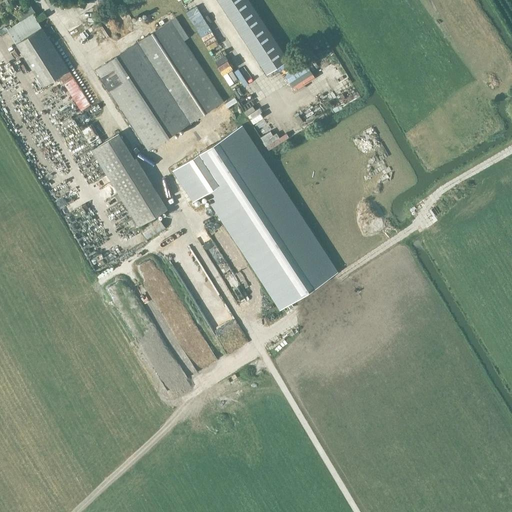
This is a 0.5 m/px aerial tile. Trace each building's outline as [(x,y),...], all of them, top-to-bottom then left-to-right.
[(58,6),(54,0),(45,0),(52,10),(58,6)] [(249,0),(218,0),(267,74),(289,60),(249,0)] [(191,10),(185,13),(189,20),(195,17),(191,10)] [(33,13),(7,29),(16,43),(28,36),(42,27),(33,13)] [(96,69),(148,150),(149,150),(224,101),(184,40),(189,37),(177,18),(96,69)] [(213,18),(209,21),(215,27),(219,24),(213,18)] [(42,27),(28,36),(16,43),(44,87),(60,77),(70,70),(42,27)] [(222,31),(216,34),(218,38),(211,42),(213,46),(208,48),(210,53),(228,43),(222,31)] [(211,56),(217,64),(227,58),(221,49),(211,56)] [(70,70),(60,77),(81,110),(91,104),(70,70)] [(228,83),(236,78),(234,73),(225,78),(228,83)] [(173,170),(194,201),(207,192),(253,263),(282,308),(287,304),(290,309),(294,306),(291,302),(337,272),(312,235),(274,177),(241,126),(210,146),(173,170)] [(119,133),(92,150),(108,175),(135,158),(119,133)] [(135,158),(108,175),(140,227),(158,216),(167,210),(135,158)] [(140,227),(148,240),(166,229),(158,216),(140,227)] [(171,271),(166,274),(171,286),(177,283),(171,271)]
